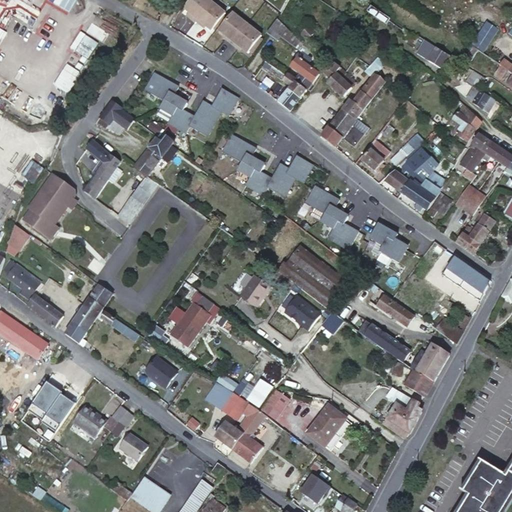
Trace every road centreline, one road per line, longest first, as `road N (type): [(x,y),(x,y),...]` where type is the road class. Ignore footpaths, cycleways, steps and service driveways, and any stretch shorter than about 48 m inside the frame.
road 1 (residential): [(499,276),(228,72),(156,30)]
road 2 (residential): [(0,298),(294,511)]
road 3 (residential): [(376,511),(499,276)]
road 4 (residential): [(156,30),(67,146),(78,188),(125,232)]
